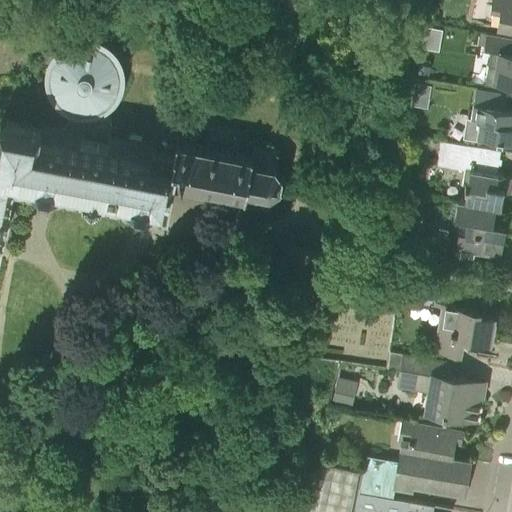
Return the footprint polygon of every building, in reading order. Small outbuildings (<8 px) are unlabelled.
[(511,0),(490,0),(490,7),(499,9),(496,23),(511,26),(511,0)] [(511,36),(486,32),(484,47),(491,48),(498,50),(493,80),(502,82),(511,83),(511,36)] [(0,235),(5,213),(7,214),(10,199),(8,199),(13,173),(17,173),(17,175),(30,178),(30,179),(32,179),(59,184),(59,183),(82,187),(82,188),(103,192),(103,191),(125,195),(125,197),(154,202),(155,201),(167,203),(172,178),(242,191),(240,202),(267,207),(270,191),(280,185),(281,181),(283,172),(275,164),(278,148),(253,143),(250,153),(176,139),(174,152),(154,148),(152,147),(150,158),(107,150),(110,134),(108,128),(109,127),(110,126),(111,125),(111,123),(111,122),(111,120),(111,119),(110,117),(109,116),(108,115),(106,115),(105,114),(103,114),(101,115),(98,107),(102,106),(105,103),(109,100),(112,97),(114,93),(116,89),(118,85),(119,80),(119,76),(119,72),(118,68),(116,64),(115,60),(112,56),(109,53),(106,50),(102,47),(99,45),(95,44),(91,43),(81,42),(71,45),(62,50),(55,58),(51,67),(50,76),(52,87),(56,96),(63,103),(72,108),(65,124),(62,123),(61,124),(82,128),(79,145),(39,137),(41,124),(0,117),(0,235)] [(424,105),(427,83),(416,81),(412,103),(424,105)] [(472,102),(470,117),(478,118),(476,134),(511,140),(511,108),(505,107),(507,93),(476,88),(474,102),(472,102)] [(441,139),(437,164),(469,169),(469,167),(481,169),(482,163),(498,166),(501,148),(441,139)] [(464,199),(508,207),(508,206),(501,205),(503,189),(511,190),(511,184),(511,173),(497,172),(481,169),(469,167),(469,169),(467,182),(465,182),(464,185),(466,186),(464,199)] [(396,177),(395,186),(405,188),(406,179),(396,177)] [(394,189),(393,200),(403,202),(404,191),(394,189)] [(451,197),(446,228),(458,230),(455,249),(456,249),(475,252),(501,256),(505,227),(508,207),(464,199),(457,198),(451,197)] [(399,284),(397,297),(408,299),(411,286),(399,284)] [(440,303),(433,348),(459,352),(462,335),(489,340),(493,316),(475,313),(476,309),(440,303)] [(329,306),(328,316),(337,317),(338,307),(329,306)] [(386,364),(386,366),(399,368),(400,365),(430,370),(426,390),(423,409),(476,418),(480,396),(483,379),(475,378),(449,373),(445,373),(447,359),(445,359),(388,349),(386,364)] [(336,383),(333,400),(352,404),(355,386),(336,383)] [(367,454),(359,489),(379,493),(393,496),(395,485),(413,488),(414,481),(452,488),(464,482),(469,457),(450,453),(455,425),(402,415),(399,432),(401,433),(397,458),(367,454)]
